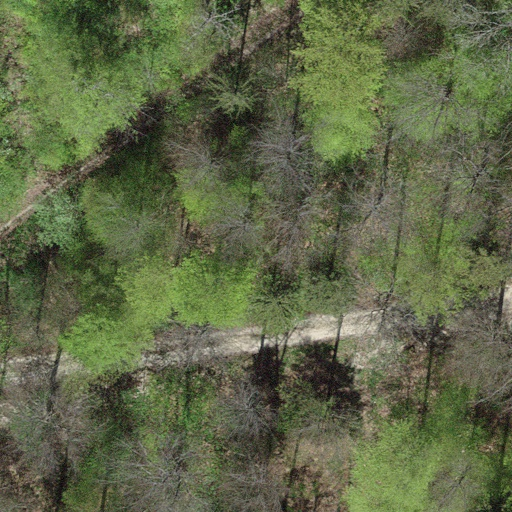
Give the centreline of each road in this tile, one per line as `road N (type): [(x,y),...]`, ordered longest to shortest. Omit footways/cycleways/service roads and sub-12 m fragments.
road 1 (track): [(0,378),(511,296)]
road 2 (track): [(314,0),(0,236)]
